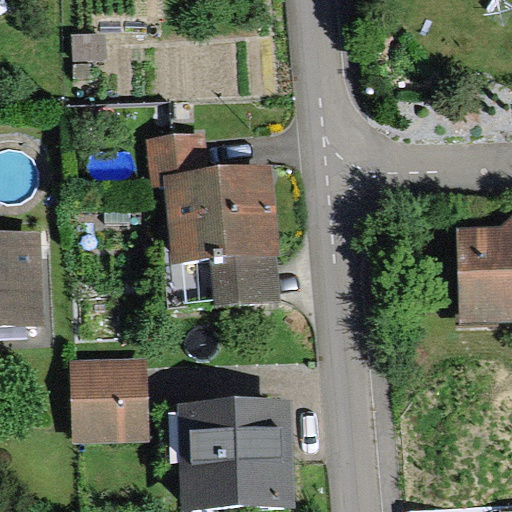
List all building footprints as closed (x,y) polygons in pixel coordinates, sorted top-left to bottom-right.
[(100,57),(99,43),(75,44),(75,58),(100,57)] [(171,304),(264,301),(259,179),(198,181),(197,145),(149,147),(151,184),(166,184),(171,304)] [(31,247),(0,248),(0,338),(35,337),(31,247)] [(511,324),(511,254),(461,255),(462,325),(511,324)] [(135,372),(70,373),(72,441),(137,439),(135,372)] [(285,414),(174,417),(176,511),(288,509),(285,414)]
